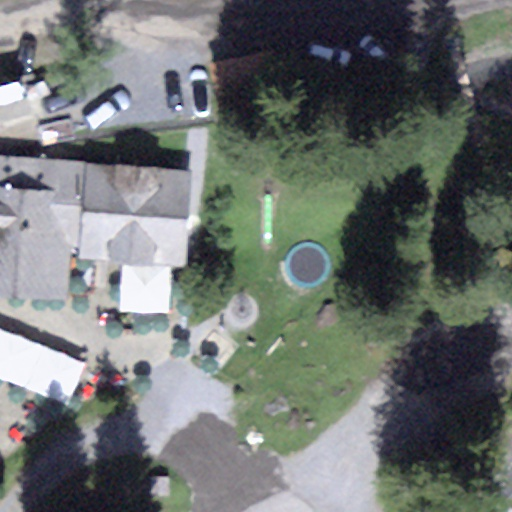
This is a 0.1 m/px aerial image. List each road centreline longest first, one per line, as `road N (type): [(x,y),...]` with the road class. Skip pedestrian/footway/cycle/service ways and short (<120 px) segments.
road 1 (track): [(0,36),(62,22),(270,20),(377,0)]
road 2 (track): [(271,511),(171,405),(98,437),(3,511)]
